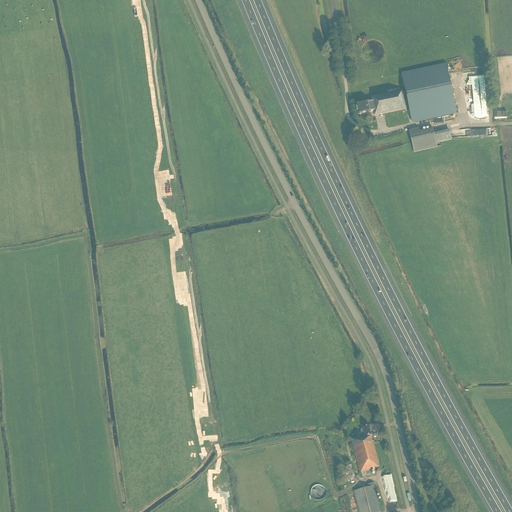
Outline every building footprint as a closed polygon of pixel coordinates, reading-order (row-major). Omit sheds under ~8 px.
[(403,95),(404,99),(406,109),(411,108),(414,122),(456,113),(445,65),(403,74),(407,89),(401,91),(402,96),(403,95)] [(406,109),(404,99),(403,95),(402,96),(401,91),(371,97),(372,102),(374,111),(375,116),(406,109)] [(374,111),(372,102),(368,103),(368,102),(355,104),(358,115),(370,113),(370,112),(374,111)] [(409,131),(414,153),(437,148),(433,129),(419,132),(418,129),(409,131)] [(351,440),(353,447),(372,442),(371,436),(369,426),(362,428),(363,429),(361,430),(360,432),(362,438),(351,440)] [(360,473),(361,473),(362,477),(371,475),(370,471),(374,470),(374,468),(380,467),(373,441),(372,442),(353,447),(360,473)] [(342,484),(355,480),(352,471),(353,471),(351,465),(347,466),(348,472),(339,474),(342,484)] [(381,511),(374,483),(368,484),(369,488),(354,492),(358,511),(381,511)]
